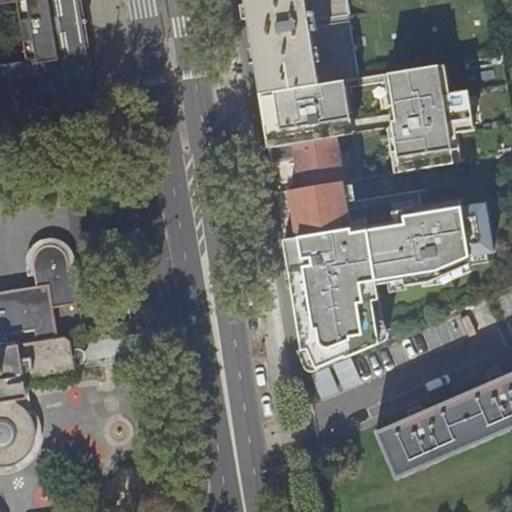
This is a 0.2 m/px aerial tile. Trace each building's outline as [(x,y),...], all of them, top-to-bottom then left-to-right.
[(0,0),(0,348),(58,339),(54,309),(84,304),(77,269),(70,268),(70,263),(68,255),(60,248),(53,245),(45,246),(38,249),(33,255),(30,261),(34,287),(0,292),(0,120),(96,106),(78,0),(0,0)] [(283,91),(287,90),(326,84),(373,76),(360,0),(244,0),(259,87),(260,95),(283,91)] [(474,136),(465,80),(425,87),(431,124),(436,123),(438,138),(433,139),(434,143),(474,136)] [(293,130),(332,123),(332,122),(326,84),(287,90),(290,109),(293,128),(293,130)] [(364,132),(353,133),(359,169),(361,179),(410,171),(405,137),(365,142),(364,132)] [(269,147),(271,161),(297,156),(303,188),(334,183),(361,179),(359,169),(343,172),(336,136),(269,147)] [(334,183),(303,188),(308,221),(340,216),(334,183)] [(358,280),(394,274),(393,263),(404,261),(403,255),(397,256),(394,235),(351,242),(358,280)] [(422,270),(495,258),(491,236),(418,247),(422,270)] [(293,291),(320,287),(314,252),(287,257),(293,291)] [(421,315),(459,306),(450,268),(423,274),(417,276),(422,297),(417,298),(421,315)] [(320,287),(293,291),(297,311),(300,331),(307,375),(346,359),(343,341),(359,335),(350,282),(320,287)] [(0,511),(0,467),(9,468),(19,464),(28,457),(34,448),(37,439),(37,427),(33,418),(26,408),(19,405),(18,401),(27,399),(26,387),(72,380),(77,373),(72,343),(65,338),(58,339),(0,348),(0,511)] [(511,429),(511,375),(503,379),(501,374),(489,379),(491,384),(424,413),(422,409),(410,414),(412,419),(378,433),(398,479),(511,429)]
